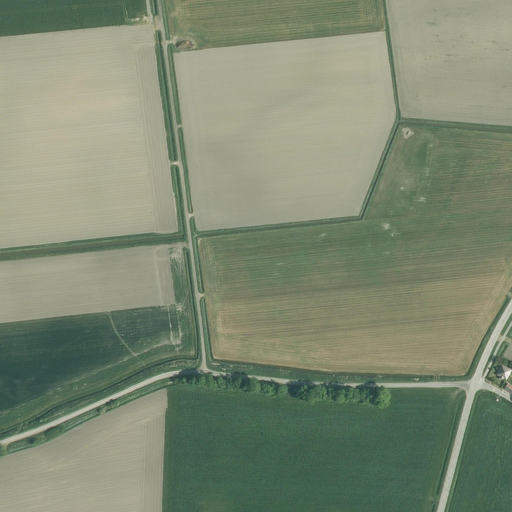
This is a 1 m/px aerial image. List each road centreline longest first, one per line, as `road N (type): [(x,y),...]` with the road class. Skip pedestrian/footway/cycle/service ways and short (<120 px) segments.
road 1 (tertiary): [(0,442),(173,373),(474,384)]
road 2 (track): [(206,373),(159,0)]
road 3 (tertiary): [(440,511),(474,384)]
